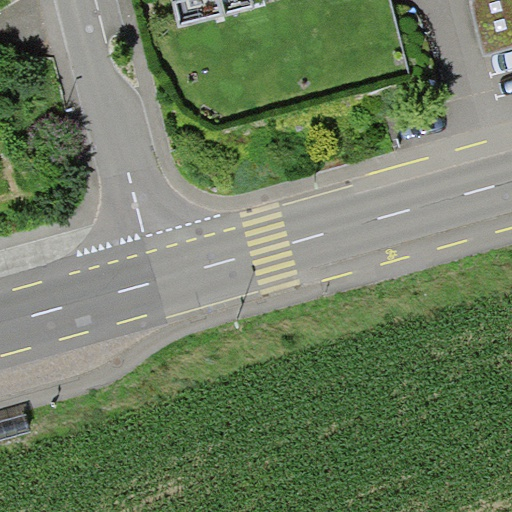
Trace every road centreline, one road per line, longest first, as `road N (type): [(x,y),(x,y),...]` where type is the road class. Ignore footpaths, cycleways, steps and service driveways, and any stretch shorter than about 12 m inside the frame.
road 1 (secondary): [(511,180),(153,281)]
road 2 (residential): [(153,281),(82,0)]
road 3 (secondary): [(153,281),(0,323)]
